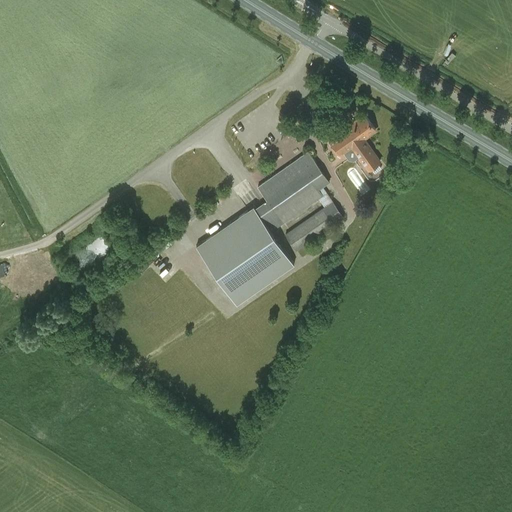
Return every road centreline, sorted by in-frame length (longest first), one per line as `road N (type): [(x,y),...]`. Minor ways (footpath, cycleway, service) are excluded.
road 1 (unclassified): [(511,129),(328,19),(313,42)]
road 2 (primary): [(511,161),(313,42)]
